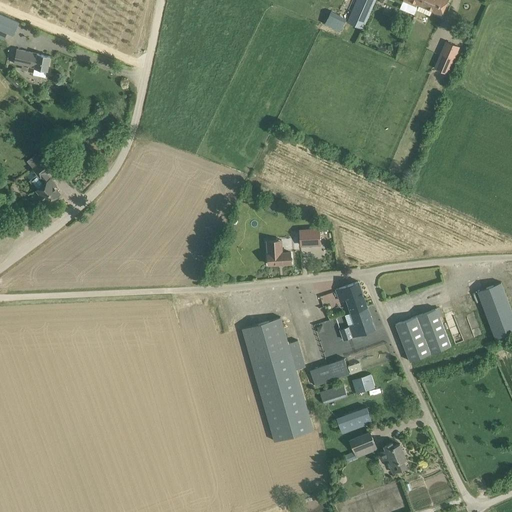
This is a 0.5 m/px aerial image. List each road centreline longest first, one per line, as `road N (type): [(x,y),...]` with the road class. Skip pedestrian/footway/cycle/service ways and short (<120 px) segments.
road 1 (unclassified): [(0,300),(366,271)]
road 2 (unclassified): [(0,273),(107,183),(139,108),(161,0)]
road 3 (unclassified): [(511,493),(479,506),(469,501),(366,271)]
road 4 (unclassified): [(366,271),(511,257)]
